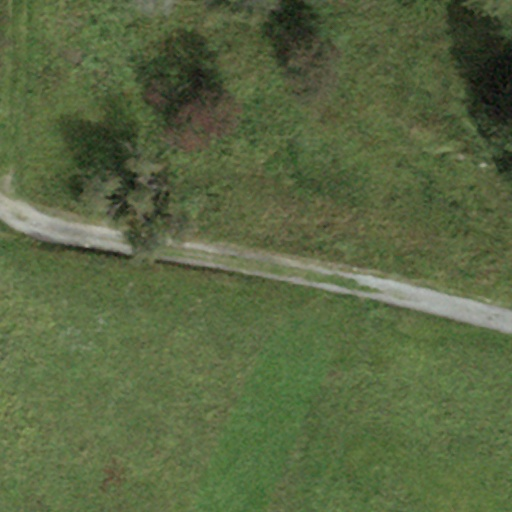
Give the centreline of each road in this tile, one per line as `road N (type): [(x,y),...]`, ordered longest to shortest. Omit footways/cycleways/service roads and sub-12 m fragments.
road 1 (track): [(0,204),(31,232),(511,319)]
road 2 (track): [(31,232),(36,0)]
